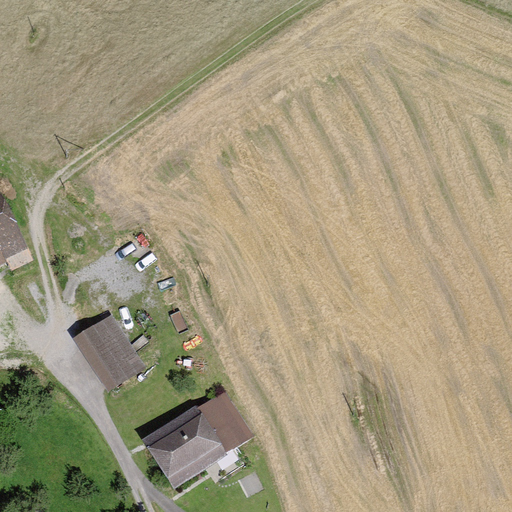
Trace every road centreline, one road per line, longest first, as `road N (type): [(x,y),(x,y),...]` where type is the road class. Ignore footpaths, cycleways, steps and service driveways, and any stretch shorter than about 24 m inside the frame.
road 1 (track): [(33,325),(45,274),(29,208),(66,161),(306,0)]
road 2 (track): [(139,511),(33,325),(0,296)]
